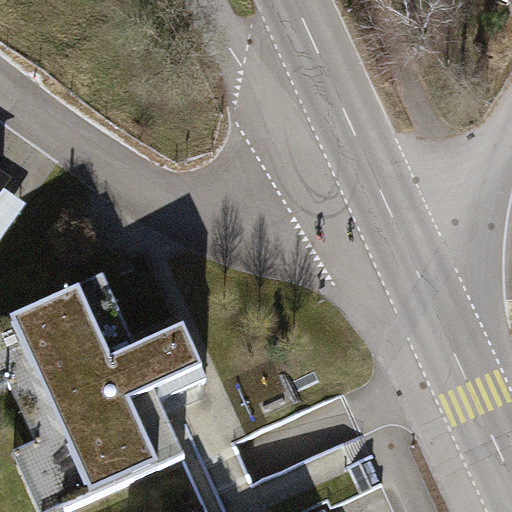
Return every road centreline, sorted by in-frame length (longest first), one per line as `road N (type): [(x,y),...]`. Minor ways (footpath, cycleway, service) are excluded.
road 1 (secondary): [(297,0),(511,474)]
road 2 (track): [(324,209),(211,0)]
